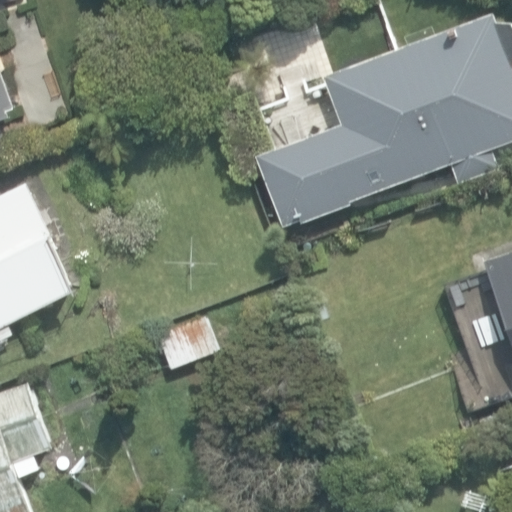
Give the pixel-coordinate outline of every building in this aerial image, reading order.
[(356,206),(355,202),(452,164),(460,184),(503,170),(494,149),(511,141),(511,22),(499,22),(497,13),(376,57),(369,56),(362,57),(356,59),(350,63),(345,69),(328,75),(348,126),(260,158),(287,229),(305,223),(305,225),(356,206)] [(0,124),(15,119),(12,110),(19,108),(6,70),(0,72),(0,124)] [(0,324),(71,289),(23,177),(0,188),(0,324)] [(511,249),(495,255),(511,305),(511,249)] [(161,334),(174,368),(220,351),(207,316),(161,334)] [(0,511),(35,511),(24,477),(45,470),(39,453),(57,446),(34,382),(0,394),(0,511)]
